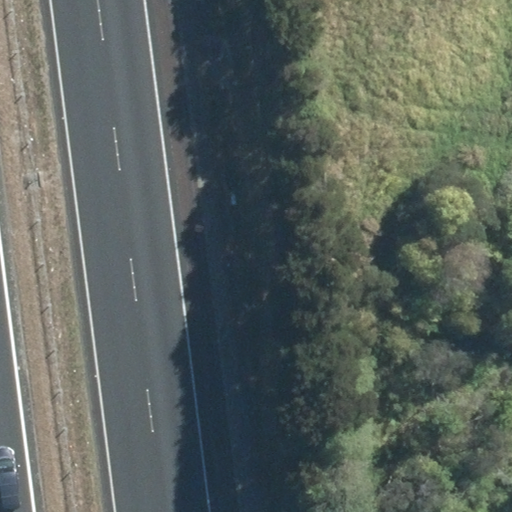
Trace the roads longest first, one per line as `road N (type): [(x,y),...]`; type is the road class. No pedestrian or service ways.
road 1 (motorway): [(100,0),(165,511)]
road 2 (track): [(389,235),(378,511)]
